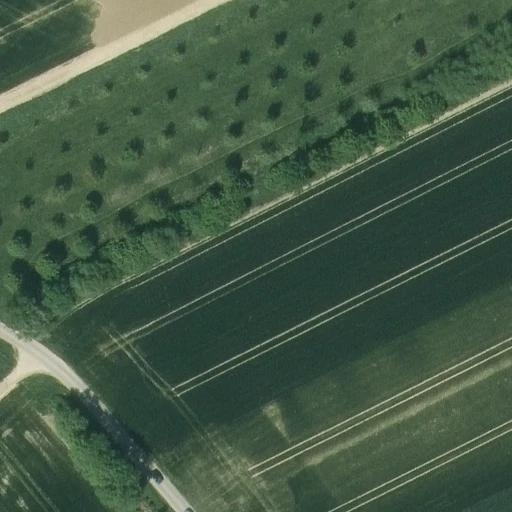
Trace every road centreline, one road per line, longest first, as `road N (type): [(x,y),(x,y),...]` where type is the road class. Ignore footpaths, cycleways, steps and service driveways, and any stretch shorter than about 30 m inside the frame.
road 1 (track): [(0,110),(219,0)]
road 2 (track): [(43,354),(180,511)]
